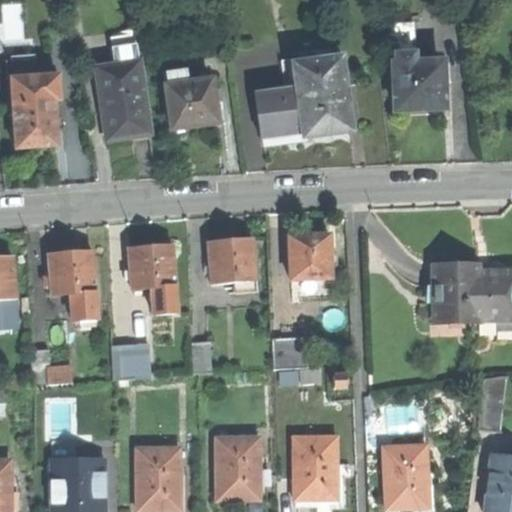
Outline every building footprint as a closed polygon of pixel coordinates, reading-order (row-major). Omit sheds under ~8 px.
[(95,69),(105,141),(125,138),(147,135),(134,51),(116,53),(118,66),(95,69)] [(396,64),(397,110),(420,109),(447,109),(446,71),(452,71),(452,62),(418,63),(418,52),(398,53),(398,64),(396,64)] [(293,62),(296,86),(301,133),(347,128),(339,57),(293,62)] [(0,80),(9,80),(9,77),(28,76),(27,59),(0,60),(0,80)] [(162,86),(168,130),(190,127),(214,124),(209,80),(183,84),(182,71),(164,73),(165,86),(162,86)] [(9,80),(10,103),(51,102),(57,101),(56,75),(28,76),(9,77),(9,80)] [(253,91),(258,136),(262,136),(263,143),(276,141),(291,140),(290,135),(301,133),(296,86),(253,91)] [(10,103),(12,148),(33,147),(53,146),(52,130),(51,119),(51,102),(10,103)] [(59,119),(51,119),(52,130),(60,129),(59,119)] [(307,234),(289,235),(290,277),(312,276),(331,275),(329,233),(307,234)] [(209,239),(212,283),(233,282),(234,291),(256,290),(252,237),(227,238),(209,239)] [(128,245),(131,286),(149,285),(175,284),(173,243),(148,244),(128,245)] [(75,291),(97,289),(94,248),(72,250),(49,252),(52,293),(69,292),(75,291)] [(0,256),(0,297),(16,297),(14,256),(0,256)] [(433,263),(433,323),(477,322),(477,319),(511,318),(511,271),(476,272),(476,263),(453,263),(433,263)] [(312,287),(312,276),(290,277),(291,288),(312,287)] [(177,311),(175,284),(149,285),(151,312),(177,311)] [(99,319),(97,289),(75,291),(76,302),(76,308),(77,321),(99,319)] [(0,315),(17,315),(16,297),(0,297),(0,315)] [(0,326),(18,325),(17,315),(0,315),(0,326)] [(271,337),(273,369),(307,367),(305,335),(271,337)] [(192,342),(195,374),(212,372),(209,341),(192,342)] [(112,343),(114,379),(135,377),(133,345),(133,342),(112,343)] [(149,345),(133,345),(135,377),(151,377),(149,345)] [(31,350),(34,385),(48,384),(47,367),(51,367),(50,348),(31,350)] [(72,366),(51,367),(47,367),(48,384),(73,382),(72,366)] [(478,428),(501,430),(507,376),(484,373),(478,428)] [(333,387),(347,387),(347,374),(332,374),(333,387)] [(315,496),(335,496),(335,434),(294,434),(294,496),(315,496)] [(215,498),(258,498),(258,461),(258,437),(216,436),(215,498)] [(383,443),(386,505),(429,503),(427,466),(426,441),(383,443)] [(137,509),(178,509),(178,472),(178,447),(137,447),(137,509)] [(511,511),(511,454),(492,452),(485,511),(511,511)] [(0,511),(9,511),(10,481),(10,460),(0,459),(0,511)] [(105,511),(106,460),(52,460),(51,511),(105,511)] [(267,461),(258,461),(258,498),(215,498),(215,505),(238,505),(251,505),(267,505),(267,461)] [(438,465),(427,466),(429,503),(386,505),(385,511),(397,511),(412,511),(439,510),(438,465)] [(187,511),(187,472),(178,472),(178,509),(137,509),(136,511),(187,511)] [(19,511),(20,481),(10,481),(9,511),(19,511)]
